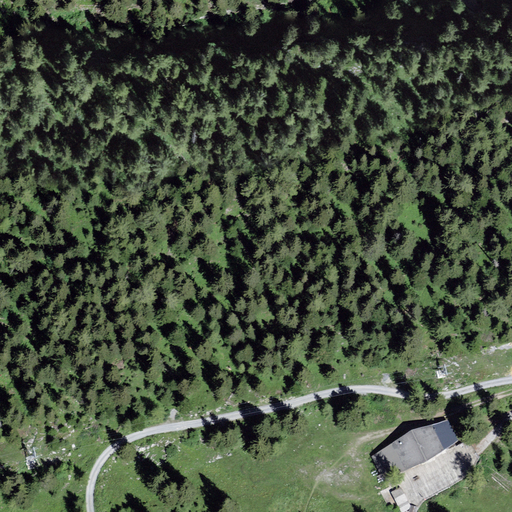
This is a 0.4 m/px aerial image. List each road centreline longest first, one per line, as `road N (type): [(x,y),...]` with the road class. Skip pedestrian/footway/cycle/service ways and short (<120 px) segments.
road 1 (track): [(511,379),(423,395),(342,390),(137,434),(97,465),(90,511)]
road 2 (track): [(347,454),(364,438),(511,390)]
